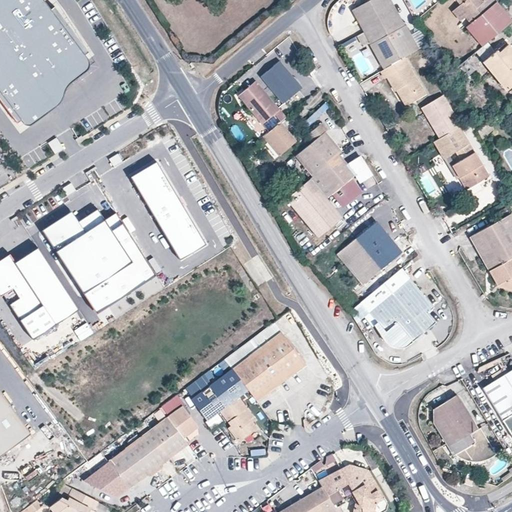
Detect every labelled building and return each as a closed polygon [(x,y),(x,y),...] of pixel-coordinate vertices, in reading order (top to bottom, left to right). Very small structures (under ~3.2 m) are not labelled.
[(0,0),(0,98),(18,123),(22,120),(27,125),(32,125),(57,106),(43,87),(65,71),(73,82),(88,70),(90,68),(91,65),(90,61),(86,55),(90,52),(55,6),(51,9),(44,0),(0,0)] [(370,0),(352,10),(384,69),(404,58),(417,50),(389,0),(370,0)] [(455,0),(459,5),(451,11),(460,22),(465,18),(469,24),(465,28),(481,47),(511,21),(511,20),(496,1),(497,1),(496,0),(455,0)] [(419,29),(411,33),(418,48),(426,44),(419,29)] [(497,50),(482,62),(505,91),(511,85),(511,48),(508,44),(499,52),(497,50)] [(425,93),(404,58),(384,69),(380,72),(384,79),(386,78),(394,91),(396,91),(405,106),(425,93)] [(466,59),(456,67),(465,78),(475,70),(466,59)] [(280,61),(260,77),(282,103),(301,88),(280,61)] [(43,87),(57,106),(73,82),(65,71),(43,87)] [(280,122),(285,118),(255,81),(237,96),(261,125),(274,114),(280,122)] [(459,126),(461,125),(443,95),(421,108),(439,138),(459,126)] [(280,122),(262,137),(278,156),(296,141),(280,122)] [(339,155),(342,152),(326,131),(327,130),(322,123),(307,135),(313,142),(296,156),(312,177),(339,155)] [(492,134),(486,123),(477,131),(483,141),(492,134)] [(439,138),(433,142),(443,159),(446,158),(455,152),(460,161),(451,166),(465,190),(466,189),(489,176),(459,126),(439,138)] [(51,144),(42,150),(47,157),(56,152),(51,144)] [(122,159),(117,151),(109,157),(114,164),(122,159)] [(455,152),(446,158),(451,166),(460,161),(455,152)] [(363,195),(350,179),(355,174),(347,165),(339,155),(312,177),(310,179),(326,199),(331,195),(343,211),(363,195)] [(347,165),(355,174),(358,178),(368,170),(359,155),(347,165)] [(129,176),(179,258),(205,243),(155,160),(129,176)] [(309,228),(334,208),(326,199),(310,179),(286,199),(309,228)] [(76,188),(71,181),(62,186),(67,194),(76,188)] [(500,186),(492,190),(494,194),(502,190),(500,186)] [(103,219),(96,208),(77,221),(70,211),(40,230),(96,314),(156,275),(114,212),(103,219)] [(317,237),(341,217),(334,208),(309,228),(317,237)] [(491,216),(495,222),(509,214),(505,208),(491,216)] [(488,270),(511,257),(511,216),(510,214),(509,214),(495,222),(469,237),(488,270)] [(387,227),(380,218),(375,222),(383,231),(387,227)] [(375,222),(337,254),(362,285),(401,252),(375,222)] [(78,310),(36,247),(14,262),(8,254),(0,259),(0,297),(2,296),(32,341),(78,310)] [(511,257),(488,270),(497,287),(511,290),(511,257)] [(401,269),(360,303),(377,323),(374,325),(386,344),(392,348),(397,349),(402,348),(407,346),(435,323),(427,313),(433,308),(401,269)] [(377,323),(360,303),(351,310),(349,312),(363,334),(374,325),(377,323)] [(304,364),(273,323),(224,359),(232,369),(247,390),(255,401),(281,382),(304,364)] [(247,390),(232,369),(191,399),(207,420),(219,411),(230,425),(227,428),(237,441),(256,428),(251,422),(249,419),(252,417),(237,397),(247,390)] [(511,370),(482,389),(508,431),(511,428),(511,370)] [(153,389),(147,381),(138,388),(141,392),(137,395),(141,400),(153,389)] [(0,394),(0,456),(30,435),(0,394)] [(478,430),(456,394),(432,409),(432,423),(452,456),(455,455),(457,457),(460,459),(461,460),(464,461),(468,462),(471,462),(475,462),(478,462),(482,461),(485,460),(489,458),(492,457),(495,455),(479,429),(478,430)] [(181,406),(183,405),(176,395),(160,406),(168,417),(181,406)] [(181,406),(167,417),(182,438),(196,426),(181,406)] [(262,412),(255,417),(262,426),(269,421),(262,412)] [(129,488),(187,444),(182,438),(167,417),(109,460),(112,465),(96,476),(113,498),(127,486),(129,488)] [(332,454),(327,457),(326,465),(327,466),(336,460),(332,454)] [(96,476),(112,465),(109,460),(93,472),(96,476)] [(322,461),(312,469),(315,474),(325,467),(322,461)] [(320,481),(322,486),(335,508),(346,502),(344,499),(351,495),(356,502),(352,511),(384,511),(386,511),(388,505),(367,470),(348,465),(320,481)] [(96,476),(93,472),(81,481),(113,499),(113,498),(96,476)] [(473,480),(465,478),(463,484),(471,486),(473,480)] [(113,499),(129,488),(127,486),(113,498),(113,499)] [(337,511),(335,508),(322,486),(280,511),(337,511)] [(93,511),(98,501),(72,488),(66,499),(61,497),(51,505),(55,511),(87,511),(90,509),(93,511)] [(33,511),(42,506),(36,499),(26,507),(18,511),(33,511)] [(95,511),(107,511),(109,508),(97,502),(93,511),(94,511),(95,511)]
